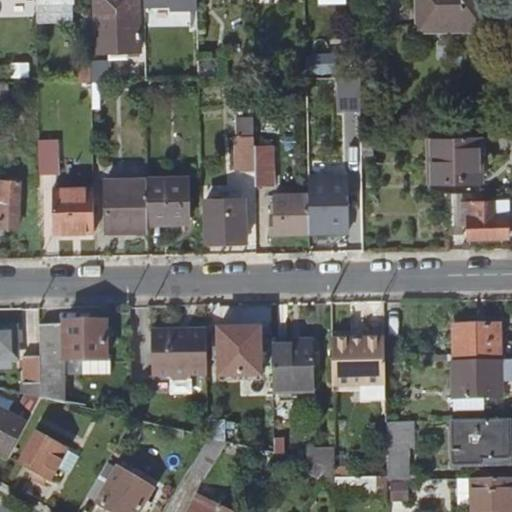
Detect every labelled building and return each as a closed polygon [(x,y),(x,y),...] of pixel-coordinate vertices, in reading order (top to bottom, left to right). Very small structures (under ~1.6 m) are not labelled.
[(95,0),(96,52),(140,51),(139,0),(95,0)] [(145,0),(146,25),(197,25),(197,0),(145,0)] [(417,0),(419,30),(482,29),(481,0),(417,0)] [(313,58),(314,71),(331,71),(330,56),(313,58)] [(80,83),(92,83),(91,66),(91,65),(80,65),(80,83)] [(91,66),(92,83),(99,82),(100,77),(104,76),(103,67),(91,66)] [(360,83),(360,78),(337,78),(338,109),(360,110),(360,83)] [(180,80),(145,81),(145,95),(180,94),(180,80)] [(253,145),(253,136),(236,136),(236,169),(253,168),(253,145)] [(475,138),(429,139),(430,182),(481,180),(482,164),(476,163),(475,138)] [(54,145),(39,145),(39,175),(54,175),(54,145)] [(253,145),(253,168),(254,185),(272,184),(270,145),(253,145)] [(309,194),(310,233),(348,233),(347,176),(309,177),(309,194)] [(188,178),(147,180),(147,223),(189,221),(188,178)] [(105,232),(147,233),(147,223),(147,180),(104,181),(105,232)] [(0,240),(2,240),(3,233),(17,232),(22,186),(0,186),(0,240)] [(94,232),(94,189),(52,190),(53,233),(94,232)] [(309,194),(275,195),(276,217),(271,217),(271,234),(310,233),(309,194)] [(463,194),(449,194),(450,226),(471,224),(469,238),(507,237),(507,220),(504,220),(503,216),(495,217),(494,203),(462,203),(463,194)] [(206,200),(207,241),(245,241),(245,200),(206,200)] [(41,381),(41,400),(66,406),(66,368),(71,366),(70,361),(101,361),(101,367),(106,367),(106,360),(108,360),(107,323),(66,323),(65,327),(40,328),(40,356),(41,381)] [(451,326),(452,362),(499,361),(499,326),(451,326)] [(0,327),(0,350),(15,350),(15,327),(0,327)] [(331,341),(376,339),(375,328),(331,328),(331,341)] [(219,374),(260,372),(259,330),(219,332),(219,362),(219,374)] [(207,377),(207,331),(190,331),(186,335),(178,335),(178,331),(151,332),(152,378),(168,378),(172,381),(187,381),(191,377),(207,377)] [(301,346),(272,346),(272,394),(291,393),(314,393),(313,339),(300,339),(301,346)] [(386,363),(385,339),(376,339),(331,341),(332,369),(332,387),(386,385),(386,363)] [(21,380),(41,381),(40,356),(20,356),(21,380)] [(511,360),(499,361),(452,362),(453,411),(481,411),(482,398),(499,398),(499,382),(511,381),(511,360)] [(0,453),(9,459),(27,426),(0,411),(0,453)] [(509,443),(509,421),(450,422),(451,468),(480,468),(480,461),(502,460),(502,444),(509,443)] [(387,423),(388,477),(388,482),(410,481),(409,445),(414,445),(414,423),(387,423)] [(37,433),(21,465),(51,481),(67,449),(37,433)] [(226,443),(208,438),(185,475),(199,484),(226,443)] [(510,467),(509,443),(502,444),(502,460),(480,461),(480,468),(510,467)] [(309,462),(324,466),(334,468),(334,449),(309,450),(309,462)] [(99,505),(120,470),(107,463),(87,497),(99,505)] [(120,470),(99,505),(111,511),(140,511),(141,511),(144,511),(149,511),(153,505),(147,503),(154,491),(120,470)] [(388,477),(334,479),(335,497),(388,497),(388,495),(388,482),(388,477)] [(511,511),(511,482),(511,479),(470,480),(470,511),(511,511)] [(392,485),(391,498),(403,498),(404,485),(392,485)] [(223,511),(196,498),(188,511),(223,511)]
